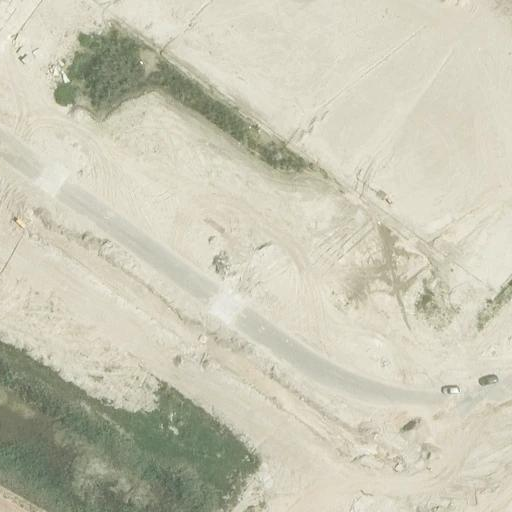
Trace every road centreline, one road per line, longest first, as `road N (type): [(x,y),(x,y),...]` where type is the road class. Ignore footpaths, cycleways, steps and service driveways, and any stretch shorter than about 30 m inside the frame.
road 1 (unclassified): [(511,341),(477,367),(447,376),(419,380),(374,369),(0,106)]
road 2 (unclassified): [(0,183),(389,456),(442,463),(511,429)]
